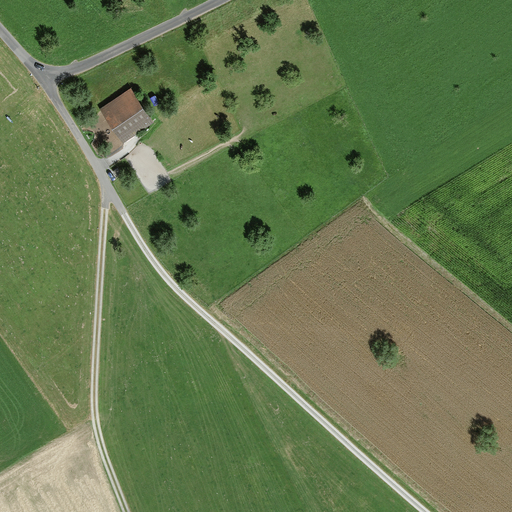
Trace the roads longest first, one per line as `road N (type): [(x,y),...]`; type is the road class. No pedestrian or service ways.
road 1 (track): [(98,168),(150,261),(191,306),(421,511)]
road 2 (track): [(122,511),(94,432),(106,183)]
road 3 (residential): [(221,0),(65,71),(31,62),(0,30)]
